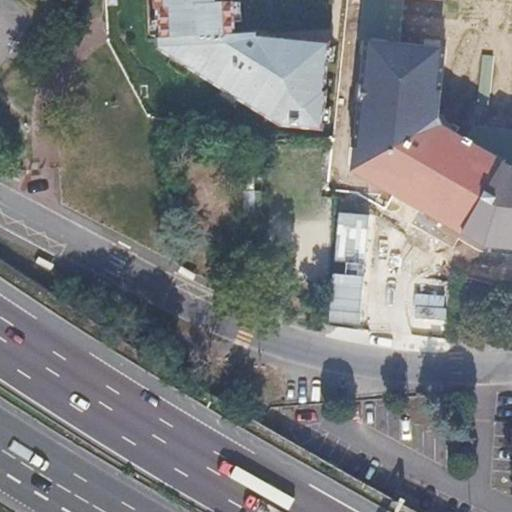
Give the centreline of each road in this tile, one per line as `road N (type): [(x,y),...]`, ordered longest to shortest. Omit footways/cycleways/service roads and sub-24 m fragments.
road 1 (residential): [(511,371),(297,348),(197,310),(0,204)]
road 2 (motorway): [(287,511),(154,440),(0,337)]
road 3 (unknown): [(366,360),(358,289),(364,197),(459,211)]
